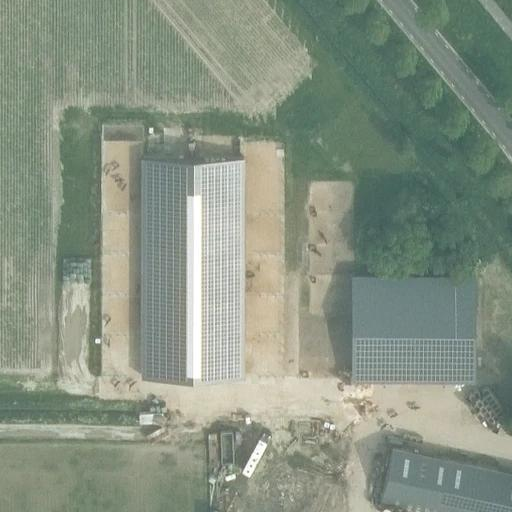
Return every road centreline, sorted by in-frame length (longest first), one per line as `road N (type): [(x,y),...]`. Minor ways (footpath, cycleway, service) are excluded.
road 1 (track): [(331,433),(0,432)]
road 2 (secondary): [(511,142),(391,0)]
